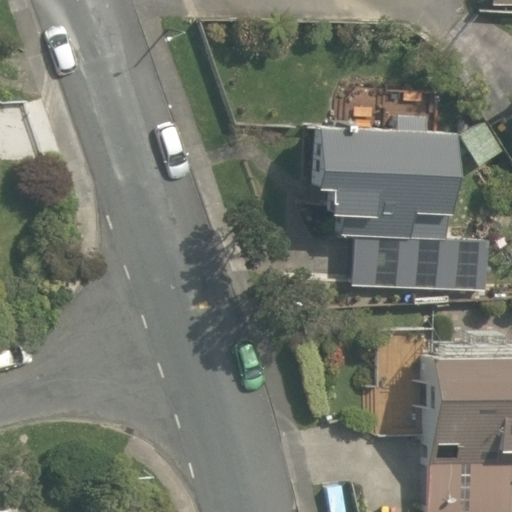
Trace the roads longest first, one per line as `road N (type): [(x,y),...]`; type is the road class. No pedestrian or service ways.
road 1 (residential): [(189,321),(82,0)]
road 2 (residential): [(243,511),(189,321)]
road 3 (residential): [(189,321),(0,378)]
